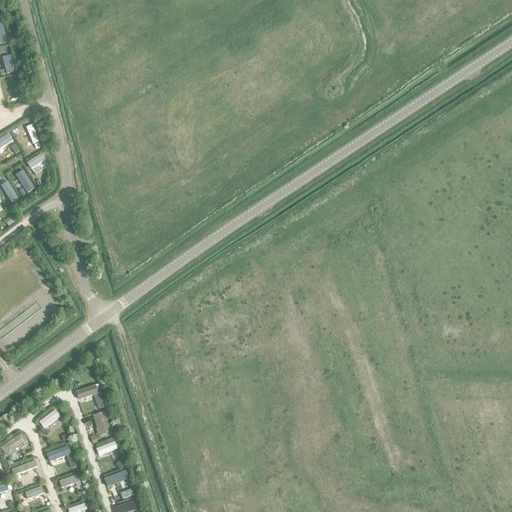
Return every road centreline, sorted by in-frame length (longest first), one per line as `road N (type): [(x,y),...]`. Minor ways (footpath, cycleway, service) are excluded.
road 1 (unclassified): [(103,317),(511,42)]
road 2 (unclassified): [(103,317),(79,276),(64,161),(24,0)]
road 3 (track): [(103,317),(119,327),(179,511)]
road 4 (unclassified): [(0,394),(103,317)]
